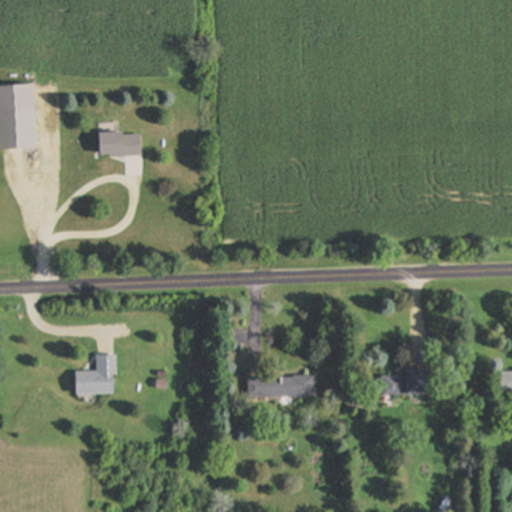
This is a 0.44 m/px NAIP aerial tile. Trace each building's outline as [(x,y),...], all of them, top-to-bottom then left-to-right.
[(0,84),(0,139),(0,149),(40,149),(40,85),(0,84)] [(106,132),(106,156),(145,156),(145,132),(106,132)] [(120,356),(101,356),(100,372),(79,372),(79,394),(119,395),(120,356)] [(511,370),(502,371),(504,395),(511,394),(511,370)] [(436,394),(436,371),(392,371),(392,395),(436,394)] [(321,398),(321,377),(252,377),(252,398),(321,398)]
